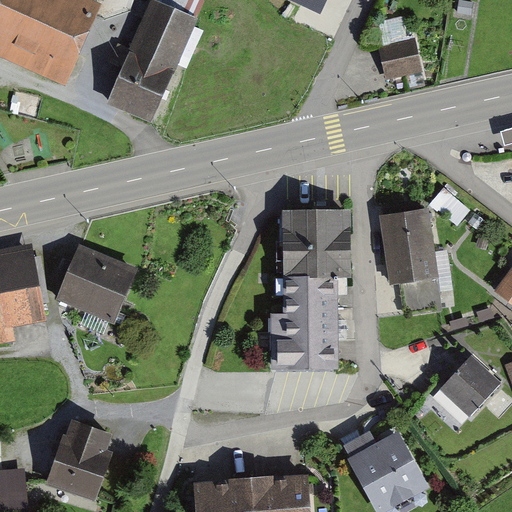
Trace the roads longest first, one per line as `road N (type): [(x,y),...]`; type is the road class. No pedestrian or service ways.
road 1 (unclassified): [(357,130),(369,370),(360,395),(340,411),(203,436),(178,433)]
road 2 (unclassified): [(178,433),(215,304),(267,176),(294,144)]
road 3 (primary): [(294,144),(0,211)]
road 4 (residential): [(294,144),(363,0)]
road 5 (unclassified): [(511,215),(416,142),(406,119)]
